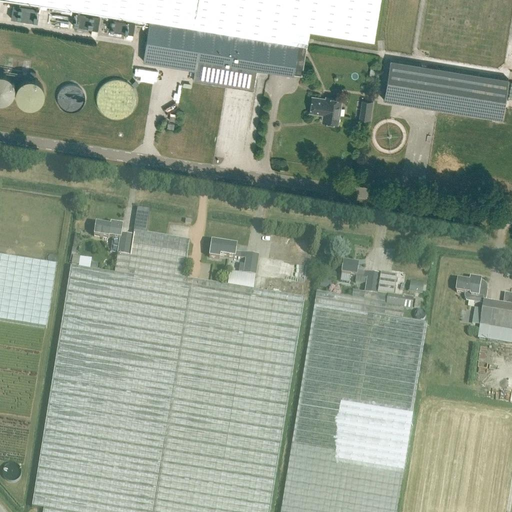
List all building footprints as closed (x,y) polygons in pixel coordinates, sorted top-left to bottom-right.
[(22,0),(149,20),(149,21),(288,44),(298,45),(298,46),(306,47),(309,31),(373,42),(379,0),(22,0)] [(13,4),(11,18),(37,22),(39,8),(13,4)] [(100,16),(75,12),(73,25),(98,29),(100,16)] [(111,18),(109,30),(133,34),(135,22),(111,18)] [(298,45),(288,44),(149,21),(142,61),(194,69),(192,80),(253,90),(257,69),(293,75),(301,76),(306,47),(298,46),(298,45)] [(502,119),(508,79),(389,60),(383,100),(502,119)] [(325,99),(312,97),(309,113),(323,115),(322,122),(337,124),(341,100),(325,98),(325,99)] [(360,119),(370,121),(371,112),(361,111),(360,119)] [(117,255),(130,257),(133,237),(121,235),(123,226),(114,225),(114,228),(96,225),(94,236),(120,240),(117,255)] [(189,241),(134,232),(133,237),(130,257),(117,255),(114,274),(70,267),(31,507),(43,509),(42,511),(155,511),(193,281),(183,279),(189,241)] [(219,256),(245,260),(242,274),(255,276),(258,256),(235,252),(236,247),(211,243),(208,257),(219,259),(219,256)] [(0,320),(46,328),(56,264),(0,255),(0,320)] [(380,275),(379,275),(356,272),(357,266),(343,263),(341,275),(355,277),(361,278),(359,292),(365,293),(377,295),(380,275)] [(252,290),(255,276),(242,274),(230,272),(227,286),(252,290)] [(396,277),(379,275),(380,275),(377,295),(365,293),(364,301),(352,299),(317,293),(304,366),(280,511),(397,511),(423,356),(428,324),(403,320),(404,309),(403,309),(405,296),(393,294),(396,277)] [(486,284),(484,283),(482,282),(482,281),(472,279),(471,283),(459,281),(457,293),(465,294),(465,297),(465,300),(467,302),(469,303),(475,304),(484,306),(479,338),(511,343),(511,295),(506,295),(504,306),(486,303),(488,291),(488,288),(487,286),(486,284)] [(227,286),(193,281),(155,511),(270,511),(293,377),(305,299),(252,290),(227,286)] [(410,292),(423,294),(424,285),(411,283),(410,292)] [(365,293),(359,292),(353,292),(352,299),(364,301),(365,293)]
